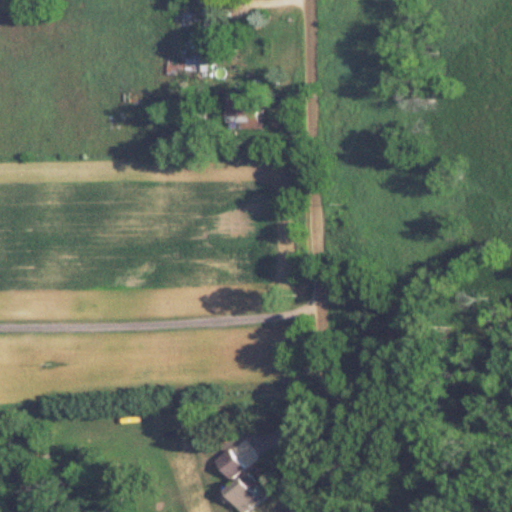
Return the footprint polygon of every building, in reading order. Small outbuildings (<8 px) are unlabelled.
[(207,55),(189,54),(189,0),(162,0),(162,19),(168,20),(167,72),(207,73),(207,55)] [(262,128),(263,93),(227,92),(226,127),(262,128)] [(0,314),(16,314),(16,290),(0,290),(0,314)] [(226,482),(245,468),(230,448),(211,463),(226,482)] [(226,489),(242,511),(244,511),(261,501),(250,485),(256,481),(249,472),(226,489)]
